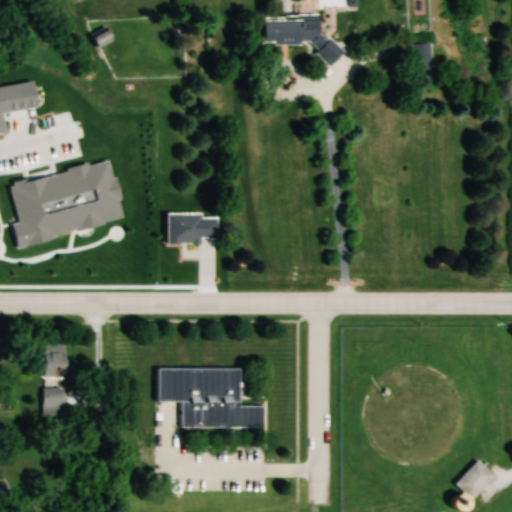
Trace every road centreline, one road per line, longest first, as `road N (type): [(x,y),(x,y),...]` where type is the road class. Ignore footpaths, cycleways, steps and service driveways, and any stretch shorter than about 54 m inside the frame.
road 1 (tertiary): [(0,302),(511,304)]
road 2 (residential): [(320,304),(320,501)]
